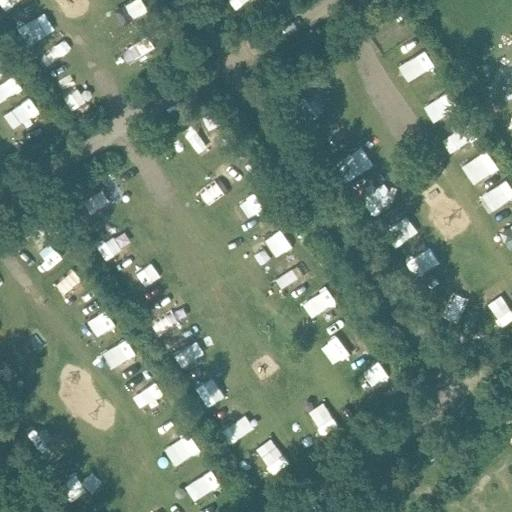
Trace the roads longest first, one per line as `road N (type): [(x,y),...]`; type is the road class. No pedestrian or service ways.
road 1 (residential): [(333,0),(0,202)]
road 2 (residential): [(294,511),(511,356)]
